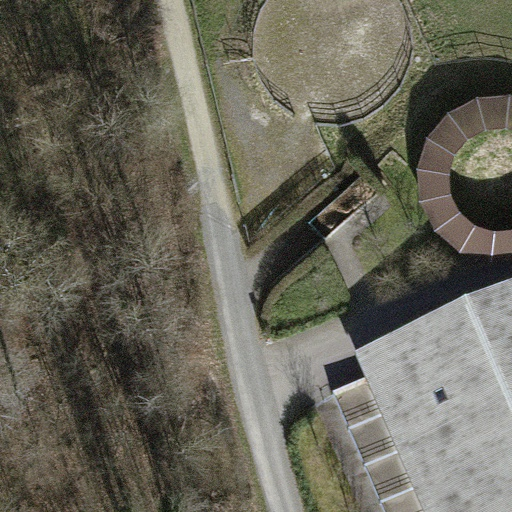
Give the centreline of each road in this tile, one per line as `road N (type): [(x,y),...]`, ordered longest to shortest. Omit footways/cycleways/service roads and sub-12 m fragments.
road 1 (track): [(150,0),(186,159),(315,511)]
road 2 (track): [(274,398),(511,293)]
